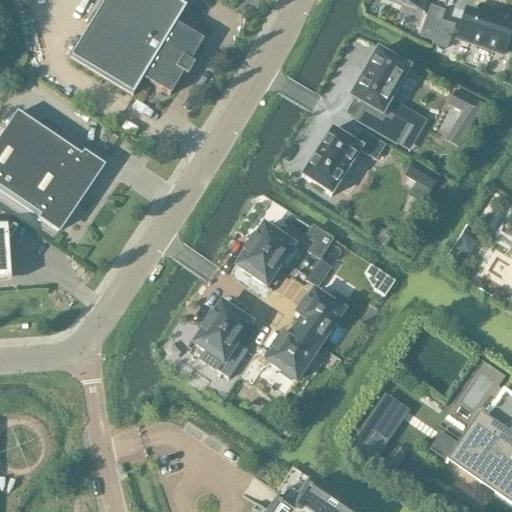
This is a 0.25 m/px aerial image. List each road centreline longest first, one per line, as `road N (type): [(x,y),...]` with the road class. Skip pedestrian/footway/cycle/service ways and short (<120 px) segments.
road 1 (unclassified): [(293,0),(261,71),(77,347)]
road 2 (residential): [(77,347),(116,511)]
